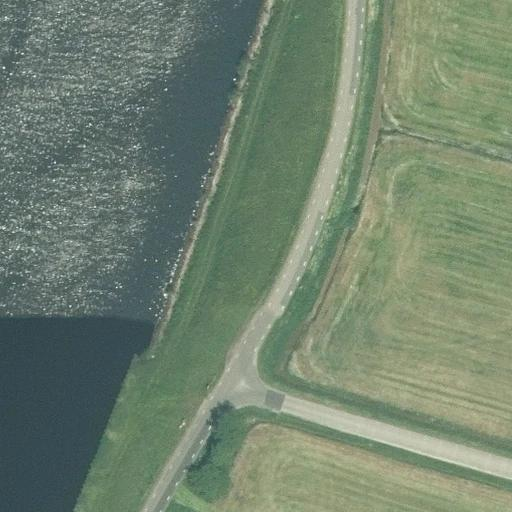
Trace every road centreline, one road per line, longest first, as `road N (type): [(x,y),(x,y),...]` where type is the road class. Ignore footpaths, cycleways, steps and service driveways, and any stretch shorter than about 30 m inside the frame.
road 1 (unclassified): [(227,389),(285,281),(321,190),(346,75),(351,0)]
road 2 (unclassified): [(511,471),(227,389)]
road 3 (unclassified): [(155,511),(227,389)]
